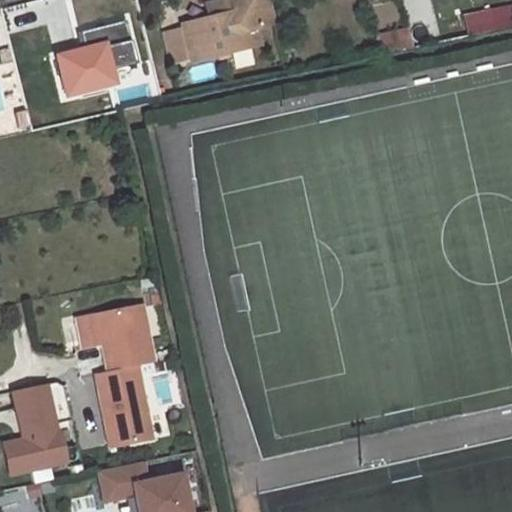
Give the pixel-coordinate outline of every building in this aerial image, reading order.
[(189,60),(258,45),(254,27),(274,23),(268,0),(229,0),(215,3),(219,17),(209,19),(181,25),(182,30),(188,58),(189,60)] [(205,5),(209,19),(219,17),(215,3),(205,5)] [(511,6),(461,17),(465,36),(511,26),(511,6)] [(379,54),(411,47),(407,28),(375,35),(379,54)] [(188,58),(182,30),(163,35),(170,63),(188,58)] [(85,48),(103,44),(101,35),(82,40),(85,48)] [(112,83),(103,44),(85,48),(56,55),(65,95),(112,83)] [(102,345),(108,373),(138,367),(155,363),(143,306),(96,316),(102,345)] [(74,320),(80,350),(102,345),(96,316),(74,320)] [(95,375),(110,449),(153,440),(138,367),(108,373),(95,375)] [(47,386),(10,393),(20,438),(27,472),(64,464),(47,386)] [(7,476),(27,472),(20,438),(0,443),(7,476)] [(143,463),(96,472),(102,503),(133,497),(130,483),(146,480),(143,463)] [(135,511),(188,511),(180,473),(146,480),(130,483),(133,497),(135,511)]
